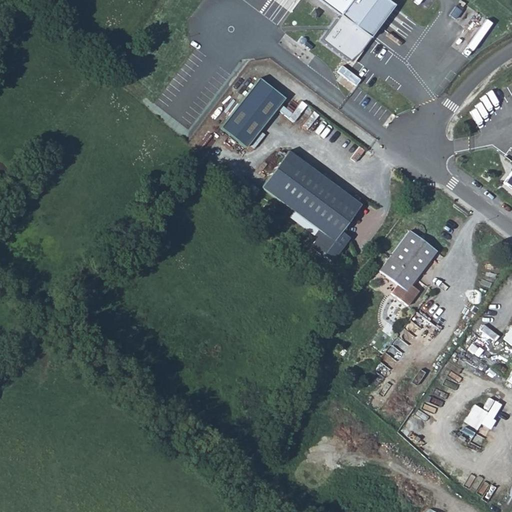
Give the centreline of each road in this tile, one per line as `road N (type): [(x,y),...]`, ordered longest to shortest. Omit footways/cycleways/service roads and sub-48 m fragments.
road 1 (unknown): [(483,206),(422,351)]
road 2 (residential): [(511,50),(413,153)]
road 3 (residential): [(511,228),(413,153)]
